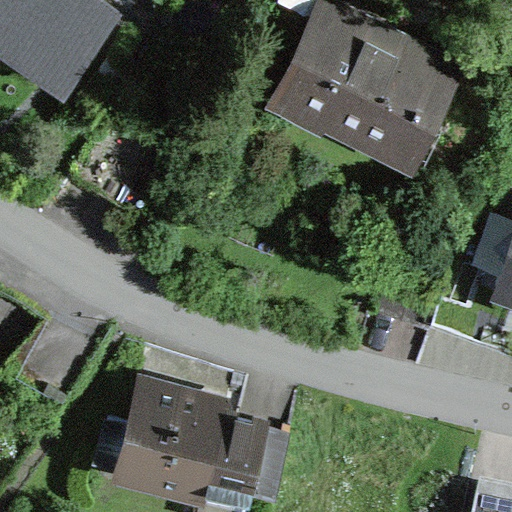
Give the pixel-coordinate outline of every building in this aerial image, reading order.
[(58,83),(63,86),(116,11),(93,0),(0,0),(0,35),(61,78),(58,83)] [(322,12),(287,82),(362,120),(360,123),(413,149),(450,75),(378,39),(381,34),(354,21),(351,26),(322,12)] [(108,102),(75,157),(130,189),(163,134),(108,102)] [(511,218),(492,212),(476,256),(501,265),(496,279),(511,285),(511,218)] [(375,296),(432,318),(453,261),(397,240),(375,296)] [(511,285),(496,279),(501,265),(476,256),(457,249),(453,261),(432,318),(511,346),(511,285)] [(61,396),(104,342),(50,311),(16,370),(61,396)] [(244,403),(140,377),(130,417),(110,412),(101,449),(120,454),(118,462),(206,484),(216,445),(232,449),(244,403)] [(289,431),(249,422),(237,476),(277,485),(289,431)] [(511,511),(511,500),(478,494),(474,511),(511,511)]
